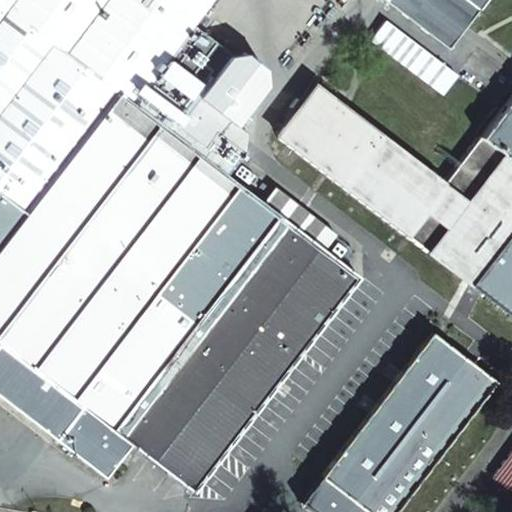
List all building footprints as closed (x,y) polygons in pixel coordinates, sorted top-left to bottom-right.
[(0,0),(0,198),(24,217),(0,247),(0,344),(80,406),(54,439),(101,475),(128,442),(190,490),(356,277),(320,250),(223,177),(240,153),(243,135),(233,128),(263,87),(261,69),(244,56),(226,60),(185,112),(148,87),(212,0),(0,0)] [(387,0),(447,46),(477,7),(467,0),(387,0)] [(455,75),(385,22),(372,38),(442,93),(455,75)] [(316,87),(308,98),(286,127),(279,136),(389,219),(470,281),(506,233),(511,236),(511,96),(444,185),(316,87)] [(286,127),(308,98),(302,94),(280,123),(286,127)] [(259,203),(320,250),(333,233),(272,187),(259,203)] [(0,247),(24,217),(0,198),(0,247)] [(393,511),(493,381),(432,334),(382,399),(323,477),(368,511),(393,511)] [(511,447),(490,476),(511,491),(511,447)]
